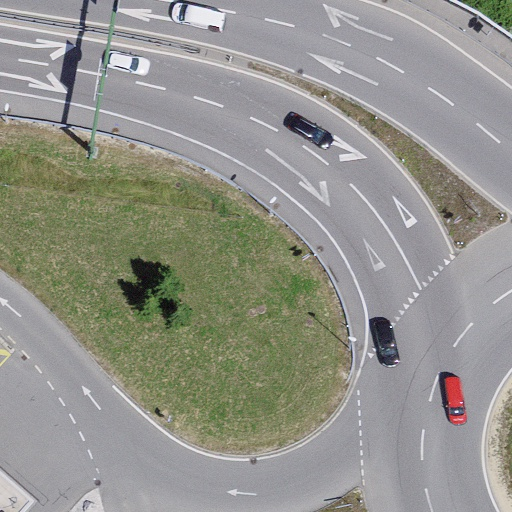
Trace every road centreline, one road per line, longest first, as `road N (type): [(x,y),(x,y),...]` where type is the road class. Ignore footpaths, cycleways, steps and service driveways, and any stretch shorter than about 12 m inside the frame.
road 1 (motorway): [(0,56),(188,93),(304,145),(381,218),(450,346)]
road 2 (motorway): [(511,136),(342,41),(166,0)]
road 3 (unclassified): [(418,427),(324,470),(250,491),(176,483),(122,454)]
road 4 (unclassified): [(122,454),(87,391),(0,298)]
